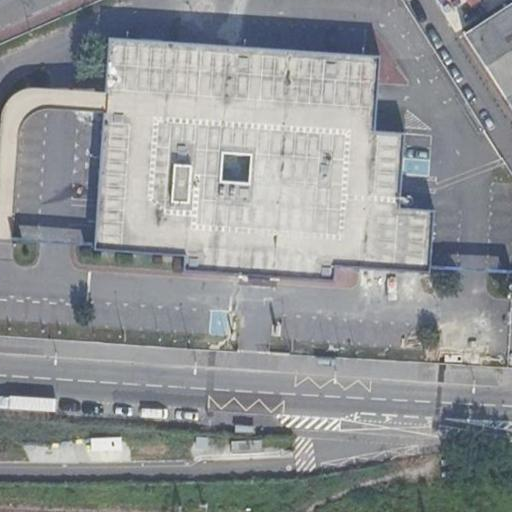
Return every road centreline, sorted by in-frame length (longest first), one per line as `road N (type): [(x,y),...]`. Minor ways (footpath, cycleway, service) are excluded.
road 1 (tertiary): [(0,374),(511,408)]
road 2 (unknown): [(66,110),(56,284)]
road 3 (unknown): [(505,117),(438,0)]
